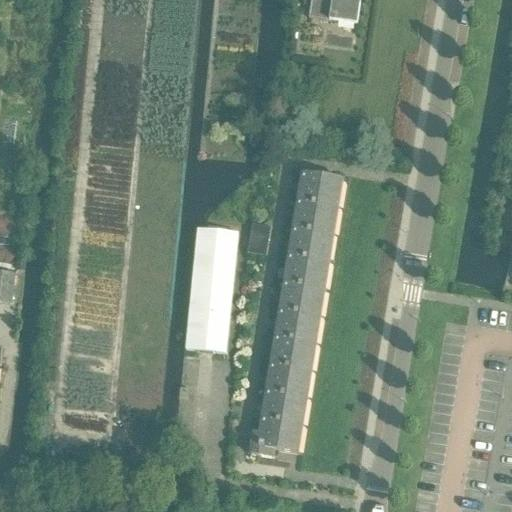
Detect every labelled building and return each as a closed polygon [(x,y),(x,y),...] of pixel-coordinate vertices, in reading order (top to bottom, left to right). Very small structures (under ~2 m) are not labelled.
[(311,0),(309,20),(356,26),(360,0),(311,0)] [(273,460),(274,458),(275,452),(298,456),(343,182),(316,177),(302,175),(260,435),(254,435),(251,456),(273,460)] [(248,256),(266,259),(271,230),(252,227),(248,256)] [(197,232),(185,352),(226,356),(237,236),(197,232)] [(16,272),(25,273),(26,261),(16,261),(16,272)] [(0,304),(11,306),(15,276),(0,274),(0,304)]
